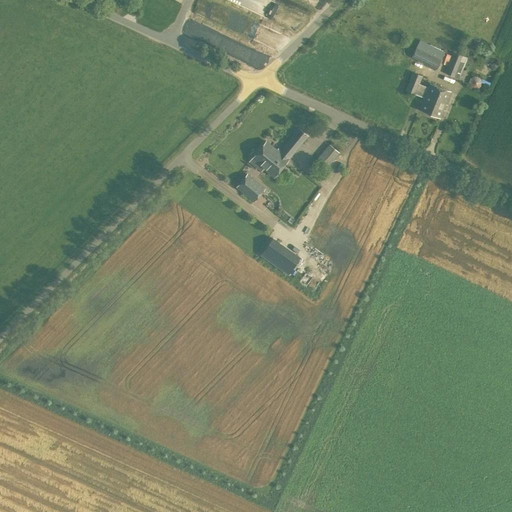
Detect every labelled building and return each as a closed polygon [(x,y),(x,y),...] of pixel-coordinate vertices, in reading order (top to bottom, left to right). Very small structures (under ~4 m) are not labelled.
[(212,5),(208,16),(216,18),(220,7),(212,5)] [(436,69),(445,52),(419,40),(411,57),(436,69)] [(453,52),(444,72),(459,79),(467,57),(453,52)] [(419,85),(422,76),(412,71),(405,90),(424,98),(419,110),(440,117),(449,92),(428,85),(427,87),(424,86),(419,85)] [(274,176),(307,135),(298,129),(279,152),(266,141),(250,161),(258,167),(261,164),(274,176)] [(329,144),(319,157),(328,164),(339,152),(329,144)] [(251,203),(261,191),(244,177),(234,189),(251,203)] [(268,260),(280,243),(272,238),(260,255),(268,260)]
